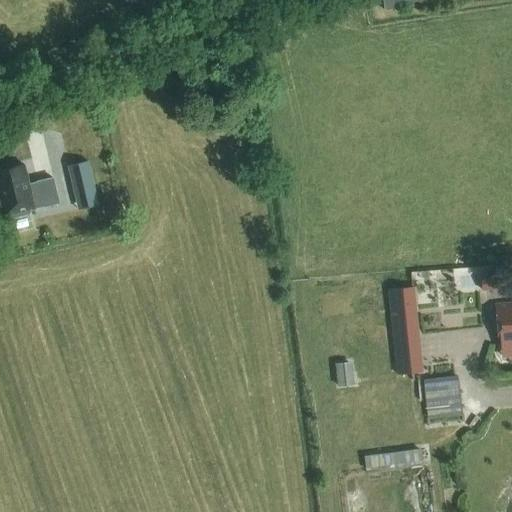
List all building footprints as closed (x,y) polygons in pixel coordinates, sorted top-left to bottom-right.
[(382,0),(384,10),(424,3),(423,0),(382,0)] [(96,158),(76,162),(85,208),(106,203),(96,158)] [(29,186),(24,164),(0,170),(0,201),(3,216),(58,203),(53,177),(37,181),(38,183),(29,186)] [(505,279),(481,280),(482,292),(505,291),(505,279)] [(412,289),(389,292),(397,376),(421,373),(412,289)] [(511,302),(496,304),(500,356),(511,355),(511,302)] [(431,378),(458,376),(456,360),(455,360),(430,362),(431,378)] [(354,385),(351,361),(335,362),(337,386),(354,385)] [(458,384),(423,388),(427,417),(461,413),(458,384)] [(420,451),(364,459),(366,473),(422,465),(420,451)]
